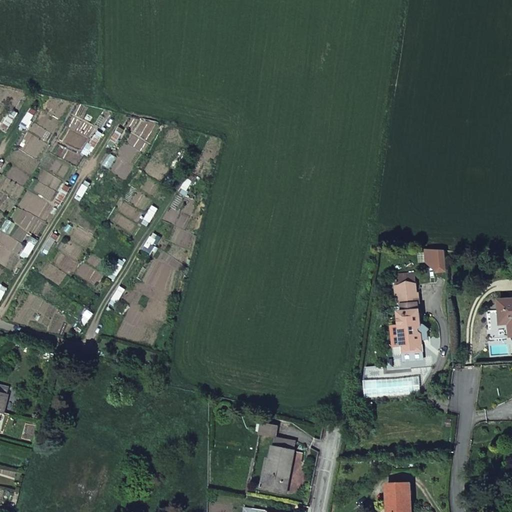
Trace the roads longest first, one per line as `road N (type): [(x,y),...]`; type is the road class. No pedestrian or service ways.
road 1 (track): [(0,324),(84,345),(174,193)]
road 2 (track): [(0,311),(108,135)]
road 3 (residential): [(470,390),(458,511)]
